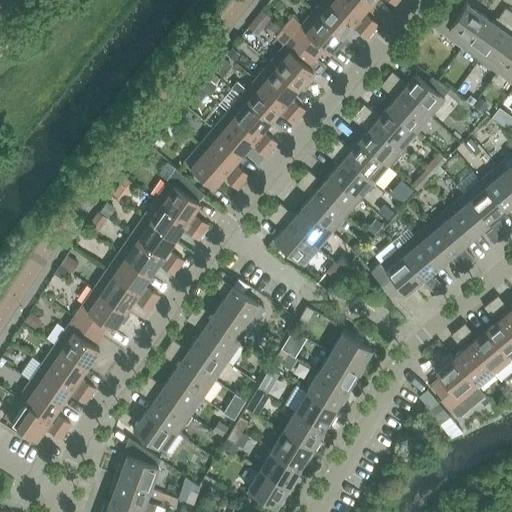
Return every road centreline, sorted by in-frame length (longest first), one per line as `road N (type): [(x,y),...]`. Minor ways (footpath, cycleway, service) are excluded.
road 1 (residential): [(44,511),(218,243),(421,0)]
road 2 (residential): [(511,267),(395,372),(321,511)]
